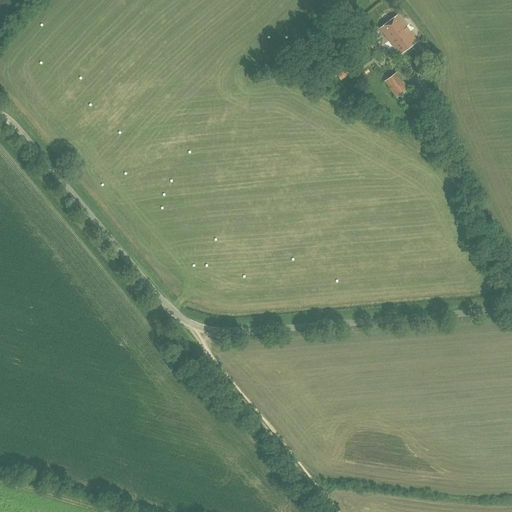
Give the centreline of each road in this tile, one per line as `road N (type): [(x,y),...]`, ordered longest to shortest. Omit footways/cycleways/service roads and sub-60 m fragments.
road 1 (unclassified): [(0,114),(162,304),(206,333),(511,311)]
road 2 (track): [(0,477),(116,511)]
